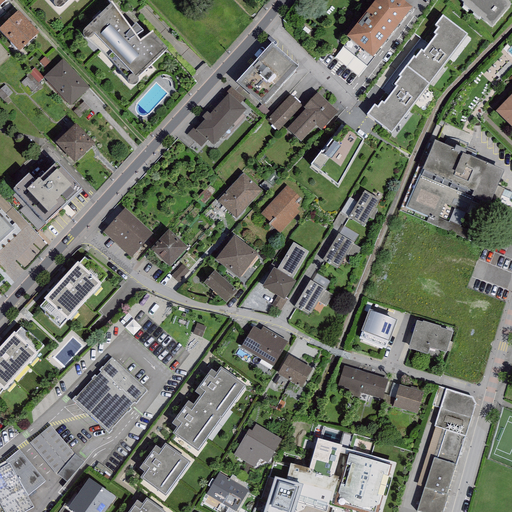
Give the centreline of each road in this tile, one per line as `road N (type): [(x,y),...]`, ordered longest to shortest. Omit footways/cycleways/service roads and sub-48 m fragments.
road 1 (residential): [(42,511),(133,419),(153,391),(155,371),(116,343),(0,456)]
road 2 (tertiary): [(80,226),(282,0)]
road 3 (residential): [(80,226),(143,281),(201,307),(279,324),(313,343)]
road 4 (residential): [(458,511),(511,305)]
road 5 (tertiary): [(0,316),(80,226)]
